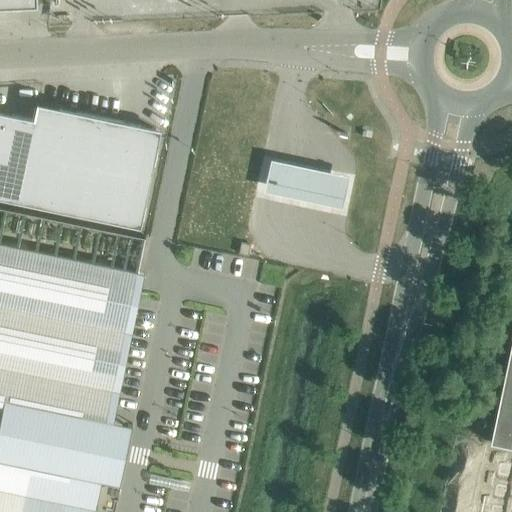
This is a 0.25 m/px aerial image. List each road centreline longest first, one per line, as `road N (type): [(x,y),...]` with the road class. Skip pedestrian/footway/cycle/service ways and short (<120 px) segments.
road 1 (unclassified): [(420,52),(300,45),(0,55)]
road 2 (secondary): [(436,93),(403,282),(404,333)]
road 3 (secondary): [(404,333),(427,286),(469,104)]
road 4 (secondary): [(365,511),(404,333)]
